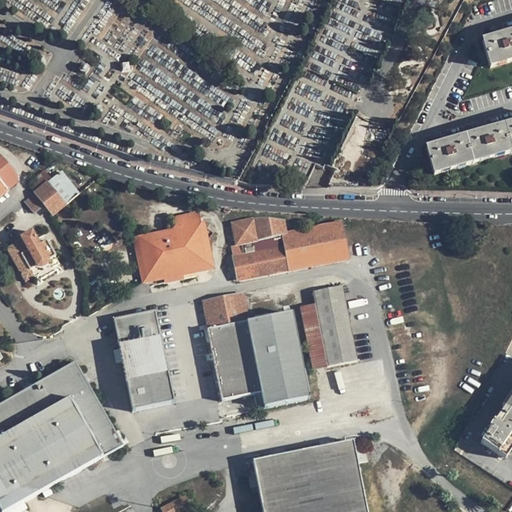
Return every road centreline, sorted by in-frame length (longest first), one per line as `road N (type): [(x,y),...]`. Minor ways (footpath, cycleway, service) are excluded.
road 1 (tertiary): [(511,213),(230,199),(135,178),(0,132)]
road 2 (unknown): [(511,361),(474,433),(481,449),(511,466)]
